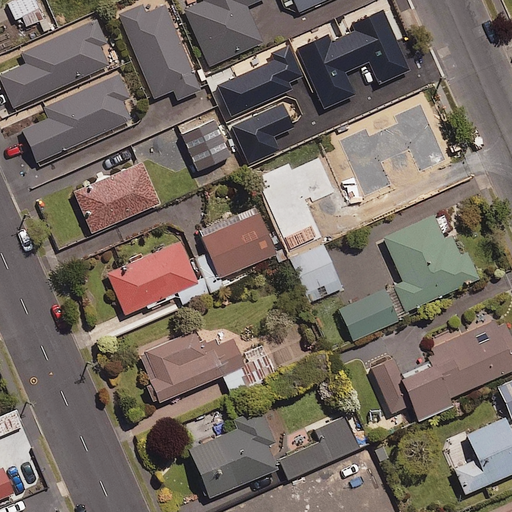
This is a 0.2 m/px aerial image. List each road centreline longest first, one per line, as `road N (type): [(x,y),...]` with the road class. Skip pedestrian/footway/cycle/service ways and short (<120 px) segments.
road 1 (residential): [(111,511),(0,253)]
road 2 (residential): [(511,146),(446,0)]
